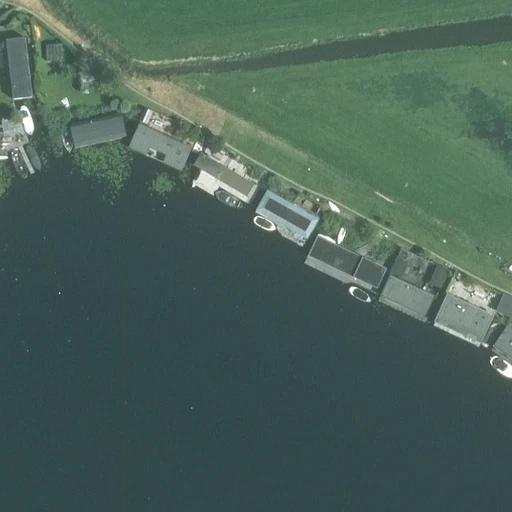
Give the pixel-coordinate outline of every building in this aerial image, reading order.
[(27,40),(7,41),(12,101),(32,100),(27,40)] [(61,45),(46,46),(47,62),(63,61),(61,45)] [(124,141),(120,118),(68,126),(71,150),(124,141)] [(15,120),(2,122),(4,137),(17,135),(15,120)] [(134,140),(182,161),(188,149),(140,127),(134,140)] [(194,165),(247,197),(255,185),(202,153),(194,165)] [(260,208),(303,233),(310,219),(269,195),(260,208)] [(376,290),(386,270),(318,238),(309,258),(376,290)] [(395,261),(388,276),(400,282),(408,267),(395,261)] [(435,271),(428,286),(440,291),(447,277),(448,273),(436,268),(435,271)] [(434,298),(390,278),(380,298),(425,318),(434,298)] [(499,306),(497,309),(511,315),(511,298),(503,295),(499,306)] [(446,298),(437,316),(482,337),(490,320),(446,298)] [(511,332),(506,329),(493,347),(511,359),(511,332)]
